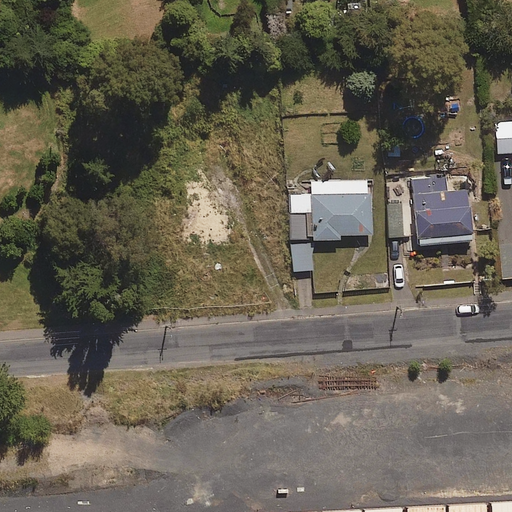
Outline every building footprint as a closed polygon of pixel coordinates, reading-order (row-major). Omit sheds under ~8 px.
[(511,121),(494,123),(496,155),(511,153),(511,121)] [(191,164),(180,165),(182,188),(194,186),(191,164)] [(470,244),(465,192),(446,194),(444,175),(410,179),(417,250),(470,244)] [(373,237),(371,181),(304,184),(305,196),(288,197),(291,272),(312,271),(311,243),(338,242),(338,238),(373,237)] [(226,215),(221,216),(219,204),(208,206),(205,189),(184,192),(189,222),(179,223),(184,254),(232,246),(226,215)]
